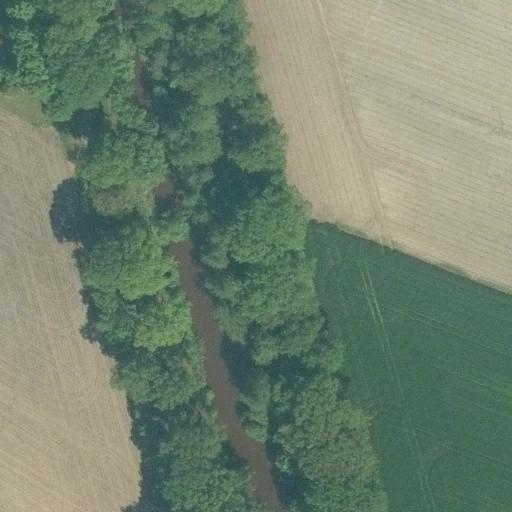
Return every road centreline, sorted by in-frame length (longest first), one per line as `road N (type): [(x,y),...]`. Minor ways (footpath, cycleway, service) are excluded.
road 1 (unclassified): [(192,511),(43,0)]
road 2 (unclassified): [(335,511),(191,0)]
